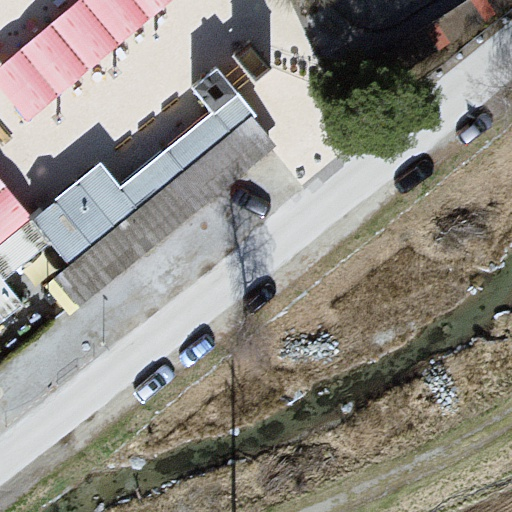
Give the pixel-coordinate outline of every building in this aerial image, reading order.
[(61,0),(0,52),(0,80),(27,112),(158,0),(61,0)] [(433,39),(507,0),(454,0),(421,18),(433,39)] [(356,74),(306,21),(253,71),(303,123),(356,74)] [(89,289),(279,137),(219,62),(29,214),(89,289)] [(0,166),(0,231),(32,205),(0,166)]
